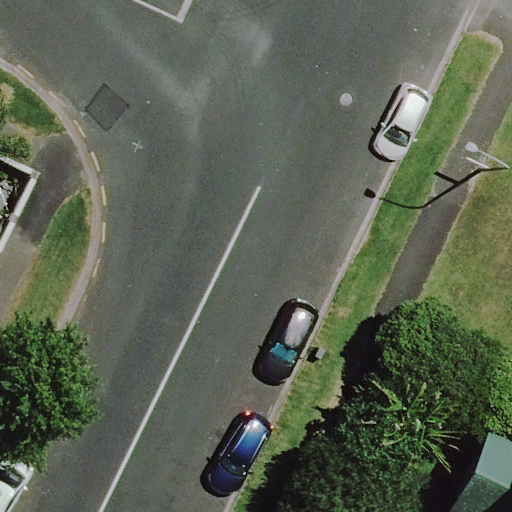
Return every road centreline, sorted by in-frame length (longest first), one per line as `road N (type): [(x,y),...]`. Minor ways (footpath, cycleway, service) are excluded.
road 1 (residential): [(101,511),(310,85)]
road 2 (residential): [(310,85),(125,0)]
